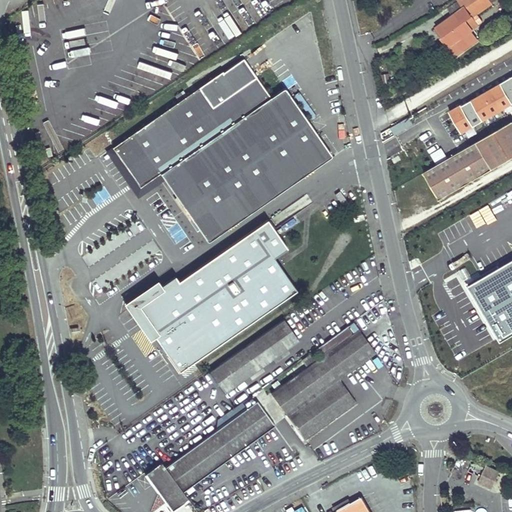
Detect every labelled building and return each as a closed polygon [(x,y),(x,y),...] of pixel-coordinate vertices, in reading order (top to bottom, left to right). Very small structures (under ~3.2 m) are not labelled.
[(491,3),(488,0),(461,0),(460,1),(465,8),(437,28),(443,37),(442,38),(449,47),(478,25),(472,17),(491,3)] [(442,38),(443,37),(437,28),(433,30),(440,39),(442,38)] [(202,32),(194,36),(204,55),(212,51),(202,32)] [(208,242),(330,157),(283,89),(270,98),(243,59),(222,73),(221,72),(112,147),(140,187),(160,173),(165,180),(208,242)] [(511,121),(478,141),(494,169),(511,158),(511,121)] [(478,141),(424,173),(439,200),(494,169),(478,141)] [(160,173),(140,187),(112,147),(105,152),(138,198),(165,180),(160,173)] [(287,248),(267,219),(217,255),(180,280),(176,275),(133,304),(180,371),(297,290),(274,257),(287,248)] [(444,225),(415,238),(422,253),(451,241),(444,225)] [(511,260),(470,285),(502,340),(511,333),(511,260)] [(376,352),(359,329),(355,332),(349,324),(316,347),(322,355),(271,392),(304,438),(355,401),(339,379),(376,352)] [(290,346),(275,325),(210,372),(225,393),(290,346)] [(188,498),(183,492),(274,424),(257,401),(165,468),(161,462),(145,474),(171,510),(188,498)] [(487,466),(479,483),(492,489),(500,472),(487,466)] [(370,511),(362,497),(336,511),(370,511)]
